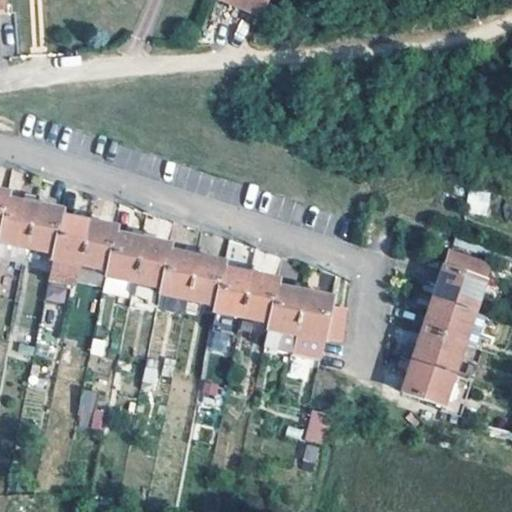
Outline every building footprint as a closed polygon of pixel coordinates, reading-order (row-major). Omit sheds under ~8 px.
[(0,0),(0,19),(12,21),(13,0),(0,0)] [(268,0),(230,0),(263,13),(268,0)] [(0,232),(8,196),(9,190),(0,187),(0,232)] [(37,193),(25,190),(22,199),(34,202),(37,193)] [(468,215),(489,214),(488,190),(467,191),(468,215)] [(0,254),(22,259),(25,244),(34,202),(22,199),(8,196),(0,232),(0,254)] [(34,202),(25,244),(53,250),(61,213),(62,208),(34,202)] [(79,260),(88,219),(61,213),(53,250),(52,254),(79,260)] [(88,219),(79,260),(107,267),(114,231),(115,226),(88,219)] [(492,242),(457,229),(453,242),(488,254),(492,242)] [(141,237),(114,231),(107,267),(105,273),(132,278),(141,237)] [(152,311),(157,290),(166,249),(167,243),(141,237),(132,278),(128,295),(126,304),(152,311)] [(157,290),(184,296),(193,254),(166,249),(157,290)] [(446,251),(441,265),(480,278),(485,264),(446,251)] [(270,272),(274,256),(257,252),(253,268),(270,272)] [(74,281),(75,278),(79,260),(52,254),(47,275),(74,281)] [(184,296),(212,302),(219,265),(220,260),(193,254),(184,296)] [(103,284),(105,273),(107,267),(79,260),(75,278),(103,284)] [(238,313),(247,272),(219,265),(212,302),(211,307),(238,313)] [(480,278),(441,265),(430,296),(469,309),(480,278)] [(238,313),(265,319),(274,283),(275,278),(247,272),(238,313)] [(103,284),(102,289),(128,295),(132,278),(105,273),(103,284)] [(274,283),(265,319),(260,342),(288,348),(300,290),(274,283)] [(300,290),(288,348),(315,353),(318,336),(325,304),(327,296),(300,290)] [(469,309),(430,296),(420,327),(459,339),(469,309)] [(341,307),(325,304),(318,336),(337,339),(341,307)] [(481,312),(469,309),(459,339),(470,343),(481,312)] [(409,357),(449,370),(459,339),(420,327),(413,346),(409,357)] [(61,337),(60,342),(71,345),(72,340),(61,337)] [(413,346),(399,341),(395,353),(409,357),(413,346)] [(28,346),(12,342),(9,353),(25,356),(28,346)] [(71,345),(60,342),(58,342),(56,347),(68,350),(70,350),(71,345)] [(68,350),(56,347),(54,359),(65,362),(68,350)] [(155,358),(143,355),(141,363),(153,367),(155,358)] [(449,370),(409,357),(399,389),(439,401),(449,370)] [(460,374),(469,377),(471,377),(476,362),(466,358),(460,374)] [(32,363),(24,362),(22,371),(30,372),(32,363)] [(460,411),(469,377),(460,374),(449,370),(439,401),(438,404),(460,411)] [(91,389),(76,385),(69,413),(84,417),(91,389)] [(320,440),(325,413),(310,410),(304,436),(320,440)] [(307,444),(292,441),(289,455),(304,458),(307,444)]
